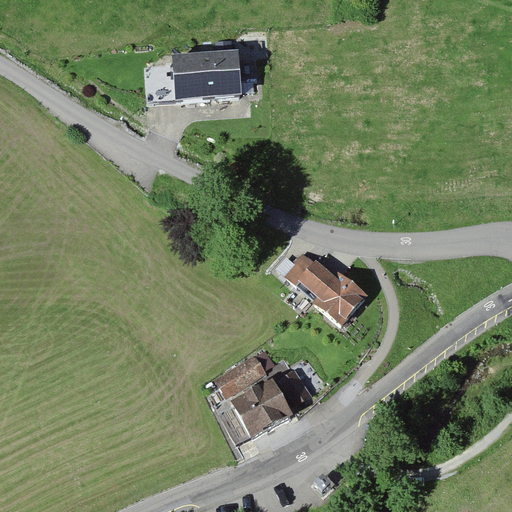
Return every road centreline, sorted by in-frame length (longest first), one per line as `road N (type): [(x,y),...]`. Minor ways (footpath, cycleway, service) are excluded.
road 1 (residential): [(511,242),(362,245),(306,231),(162,162),(0,65)]
road 2 (tertiary): [(416,365),(318,439),(151,511)]
road 3 (track): [(318,439),(352,468),(419,476),(464,457),(511,415)]
